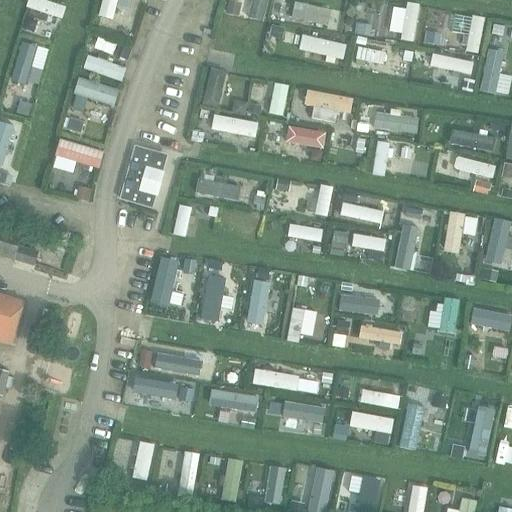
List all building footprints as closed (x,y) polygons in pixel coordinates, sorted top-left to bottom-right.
[(65,9),(38,0),(28,0),(26,9),(61,20),(65,9)] [(263,23),(268,0),(245,0),(246,1),(252,2),(248,19),(263,23)] [(137,12),(98,2),(95,14),(134,23),(137,12)] [(393,42),(399,5),(388,3),(384,23),(379,22),(378,29),(383,30),(381,40),(393,42)] [(308,15),(278,9),(277,12),(273,11),(270,22),(274,23),(275,19),(305,26),(308,15)] [(345,16),(321,11),(318,22),(343,27),(345,16)] [(358,14),(361,34),(374,32),(371,12),(358,14)] [(435,49),(442,14),(429,12),(425,33),(419,32),(418,38),(424,39),(422,47),(435,49)] [(477,55),(483,20),(471,18),(468,39),(463,38),(461,46),(466,47),(465,53),(477,55)] [(233,60),(241,23),(228,20),(219,57),(233,60)] [(271,26),(264,60),(275,62),(282,28),(271,26)] [(57,33),(46,30),(44,34),(34,32),(33,37),(42,40),(42,41),(53,45),(57,33)] [(313,38),(306,66),(317,69),(324,41),(313,38)] [(45,51),(22,44),(20,53),(23,54),(22,58),(27,59),(28,55),(43,59),(45,51)] [(385,54),(357,49),(355,61),(356,61),(355,66),(364,68),(365,63),(382,66),(385,54)] [(447,92),(454,57),(442,55),(435,90),(447,92)] [(83,70),(120,83),(124,70),(104,63),(106,59),(98,56),(96,60),(88,57),(83,70)] [(433,63),(398,56),(396,68),(431,75),(433,63)] [(485,59),(478,94),(492,96),(499,62),(485,59)] [(29,66),(24,81),(36,85),(41,70),(29,66)] [(217,109),(226,74),(211,70),(205,94),(202,93),(199,103),(203,103),(202,106),(217,109)] [(113,90),(86,82),(83,93),(95,97),(94,102),(100,104),(102,99),(110,101),(113,90)] [(330,104),(343,104),(344,84),(331,83),(330,104)] [(275,87),(270,115),(282,117),(287,90),(275,87)] [(301,108),(332,110),(333,94),(303,92),(301,108)] [(0,108),(0,109),(29,118),(32,107),(26,105),(27,100),(18,98),(16,102),(3,98),(0,108)] [(219,106),(218,122),(263,126),(265,110),(219,106)] [(335,116),(296,110),(294,122),(334,128),(335,116)] [(204,114),(197,143),(209,146),(211,139),(216,140),(218,130),(212,129),(215,116),(204,114)] [(375,130),(415,135),(416,124),(402,122),(403,117),(394,115),(393,121),(377,119),(375,130)] [(456,152),(462,122),(451,119),(450,126),(444,125),(443,135),(448,136),(445,150),(456,152)] [(24,127),(0,120),(0,132),(21,138),(24,127)] [(498,159),(504,128),(493,126),(491,133),(485,132),(484,140),(490,142),(487,157),(498,159)] [(325,135),(288,129),(285,144),(322,150),(325,135)] [(63,151),(97,161),(100,150),(81,144),(82,138),(74,135),(72,141),(66,140),(63,151)] [(375,140),(371,168),(383,170),(387,142),(375,140)] [(336,152),(364,156),(366,145),(338,141),(336,152)] [(134,151),(120,199),(152,208),(165,160),(134,151)] [(420,153),(415,179),(426,181),(431,155),(420,153)] [(463,156),(454,193),(465,196),(470,176),(476,178),(479,167),(473,165),(475,159),(463,156)] [(95,169),(61,159),(57,171),(91,180),(95,169)] [(511,166),(503,165),(500,179),(511,181),(511,166)] [(203,168),(200,181),(245,190),(248,176),(203,168)] [(278,172),(274,186),(291,191),(295,177),(278,172)] [(318,182),(314,202),(332,206),(338,176),(325,174),(323,183),(318,182)] [(259,197),(271,197),(271,179),(259,179),(259,197)] [(240,189),(197,181),(195,194),(237,202),(240,189)] [(306,217),(311,188),(299,186),(297,201),(292,200),(291,207),(296,208),(294,215),(306,217)] [(315,216),(350,223),(352,211),(342,209),(343,204),(333,202),(333,206),(317,204),(315,216)] [(386,202),(380,230),(392,232),(398,205),(386,202)] [(429,204),(421,239),(433,242),(441,206),(429,204)] [(179,207),(173,236),(184,238),(187,226),(192,227),(194,217),(189,216),(190,210),(179,207)] [(495,213),(487,245),(498,248),(506,216),(495,213)] [(254,221),(228,217),(226,227),(253,232),(254,221)] [(443,238),(474,242),(476,230),(461,228),(461,222),(444,220),(443,226),(445,226),(443,238)] [(300,229),(278,223),(276,234),(282,236),(281,241),(290,243),(291,238),(298,239),(300,229)] [(0,257),(34,269),(38,254),(20,248),(21,242),(19,241),(21,236),(0,228),(0,257)] [(344,235),(314,229),(312,240),(324,242),(324,248),(336,250),(337,244),(342,245),(344,235)] [(354,231),(349,261),(360,263),(366,233),(354,231)] [(431,249),(398,243),(396,255),(429,260),(431,249)] [(486,254),(479,286),(490,289),(497,257),(486,254)] [(195,293),(200,263),(188,261),(183,291),(195,293)] [(211,279),(242,280),(243,265),(212,263),(211,279)] [(295,291),(316,293),(317,273),(297,272),(295,291)] [(236,283),(206,279),(204,290),(234,294),(236,283)] [(250,296),(278,301),(280,289),(264,287),(264,282),(258,281),(258,286),(251,285),(250,296)] [(321,296),(334,298),(336,285),(323,283),(321,296)] [(371,304),(373,290),(341,285),(339,299),(371,304)] [(158,292),(152,321),(163,323),(166,311),(173,312),(175,301),(168,300),(169,294),(158,292)] [(0,342),(11,346),(24,305),(0,297),(0,342)] [(368,304),(337,300),(335,312),(366,316),(368,304)] [(455,332),(461,305),(450,303),(446,317),(441,316),(439,322),(445,323),(444,330),(455,332)] [(236,309),(207,305),(206,316),(215,318),(214,323),(224,324),(225,319),(234,320),(236,309)] [(474,305),(468,332),(480,334),(483,320),(487,321),(488,316),(484,315),(485,307),(474,305)] [(413,310),(379,306),(377,317),(411,321),(413,310)] [(289,308),(283,343),(297,345),(300,326),(304,327),(305,319),(302,318),(303,311),(289,308)] [(282,315),(247,309),(245,321),(258,323),(258,328),(265,329),(266,325),(280,327),(282,315)] [(412,333),(405,365),(416,367),(424,335),(412,333)] [(471,341),(463,374),(475,377),(483,344),(471,341)] [(145,342),(138,370),(157,375),(161,361),(153,359),(157,345),(145,342)] [(183,374),(212,379),(214,367),(201,365),(201,360),(192,358),(191,363),(185,362),(183,374)] [(226,380),(259,386),(260,374),(244,372),(245,367),(235,366),(235,370),(228,369),(226,380)] [(0,397),(9,375),(0,372),(0,397)] [(274,387),(298,393),(300,382),(285,379),(286,373),(279,372),(278,377),(276,377),(274,387)] [(175,390),(136,381),(133,391),(172,401),(175,390)] [(347,388),(318,384),(316,395),(345,399),(347,388)] [(444,420),(451,390),(439,387),(434,407),(429,406),(426,417),(444,420)] [(360,404),(397,411),(399,398),(377,394),(378,391),(372,390),(372,393),(362,392),(360,404)] [(261,402),(228,395),(226,407),(259,413),(261,402)] [(488,425),(494,397),(482,395),(479,409),(476,409),(475,414),(478,414),(476,422),(488,425)] [(304,409),(271,402),(268,415),(301,422),(304,409)] [(345,415),(318,408),(316,419),(343,425),(345,415)] [(394,421),(367,416),(365,427),(381,430),(380,434),(385,435),(386,431),(393,432),(394,421)] [(412,437),(441,444),(444,434),(414,427),(412,437)] [(453,427),(447,459),(458,461),(460,451),(466,452),(467,446),(461,444),(464,429),(453,427)] [(157,466),(162,435),(147,433),(143,464),(157,466)] [(125,437),(119,465),(131,467),(136,439),(125,437)] [(239,498),(245,464),(234,462),(230,484),(224,483),(223,492),(228,493),(228,496),(239,498)] [(159,480),(196,485),(198,472),(177,469),(177,465),(168,464),(168,468),(161,467),(159,480)] [(279,479),(251,476),(250,487),(278,490),(279,479)] [(326,504),(331,479),(321,477),(319,483),(314,482),(311,495),(317,496),(315,502),(326,504)] [(367,479),(359,511),(370,511),(377,482),(367,479)] [(423,511),(428,487),(416,485),(413,503),(408,502),(405,511),(423,511)] [(463,488),(458,511),(469,511),(474,490),(463,488)] [(20,501),(19,511),(36,511),(37,502),(20,501)]
